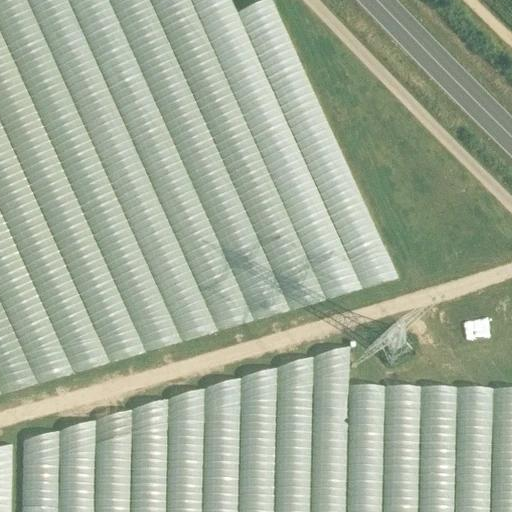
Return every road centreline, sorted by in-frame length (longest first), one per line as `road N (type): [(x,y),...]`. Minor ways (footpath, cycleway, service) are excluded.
road 1 (track): [(0,419),(511,271)]
road 2 (track): [(511,207),(309,0)]
road 3 (secondary): [(511,138),(374,0)]
